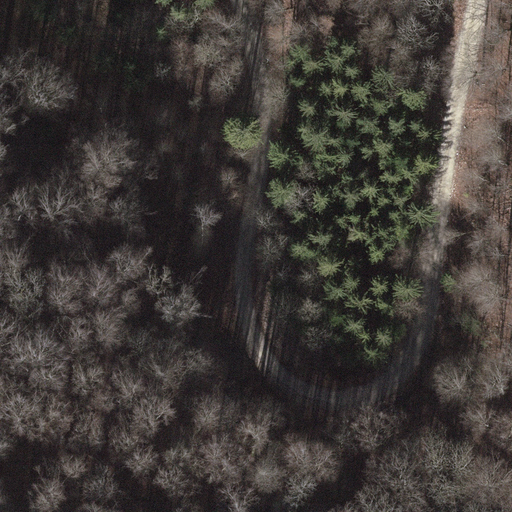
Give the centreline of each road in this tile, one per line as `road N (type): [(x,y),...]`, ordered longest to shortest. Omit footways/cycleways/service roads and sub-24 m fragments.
road 1 (track): [(484,0),(438,294),(414,356),(382,395),(340,403),(292,387),(247,338),(240,282),(254,46),(241,0)]
road 2 (track): [(0,420),(240,511)]
road 3 (track): [(438,511),(390,479),(340,403)]
